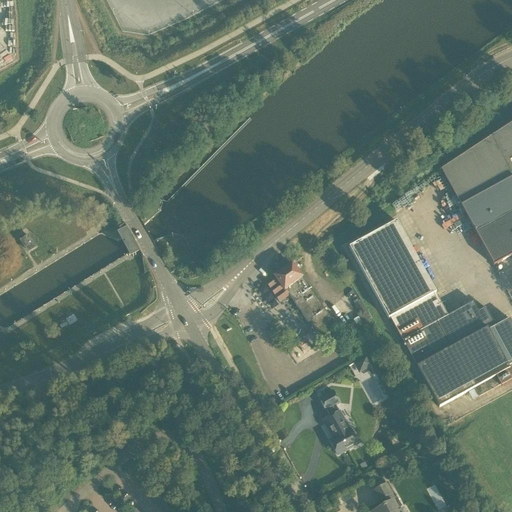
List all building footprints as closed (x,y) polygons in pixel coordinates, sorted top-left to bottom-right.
[(476,233),(494,266),(511,255),(511,122),(441,170),(476,233)] [(390,318),(417,366),(439,407),(474,388),(479,397),(511,378),(511,323),(509,319),(495,326),(485,308),(479,312),(473,302),(447,316),(435,294),(436,293),(396,221),(349,247),(388,319),(390,318)] [(27,253),(30,252),(37,247),(29,234),(19,240),(27,253)] [(292,264),(274,276),(274,277),(266,282),(279,302),(289,296),(319,340),(336,328),(292,264)] [(366,308),(359,297),(355,299),(352,302),(359,313),(352,317),(356,324),(371,315),(366,308)] [(367,355),(353,363),(359,374),(373,366),(367,355)] [(339,411),(339,412),(336,405),(340,403),(333,391),(319,399),(326,411),(327,411),(330,417),(323,421),(333,439),(329,441),(337,456),(358,444),(350,429),(350,430),(339,411)] [(204,433),(201,427),(200,426),(192,431),(196,437),(204,433)] [(373,490),(376,495),(382,506),(370,511),(397,511),(396,509),(402,506),(397,497),(394,499),(386,483),(373,490)]
